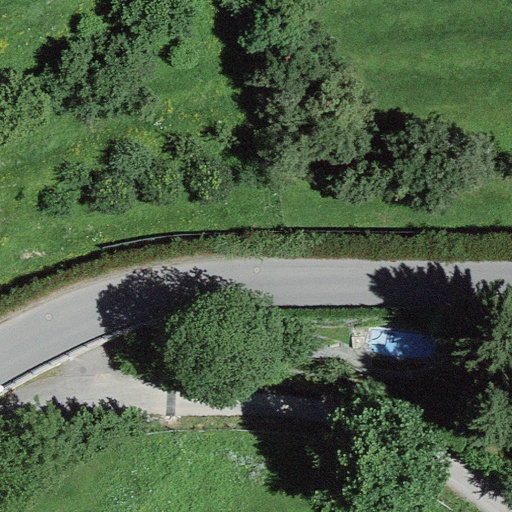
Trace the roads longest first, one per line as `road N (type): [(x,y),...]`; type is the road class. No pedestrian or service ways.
road 1 (residential): [(511,508),(420,441),(295,400),(67,399),(0,423)]
road 2 (tertiary): [(0,363),(98,316),(207,293),(511,290)]
